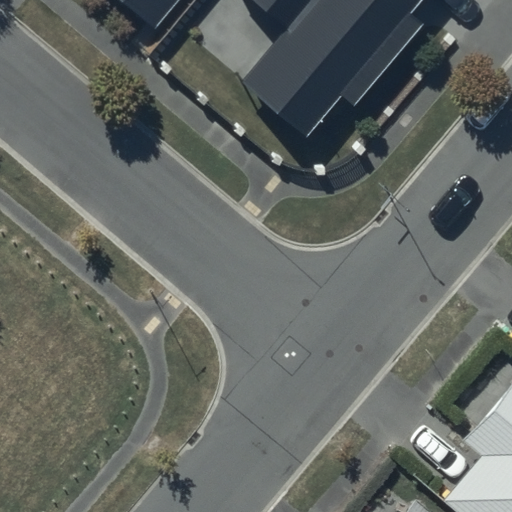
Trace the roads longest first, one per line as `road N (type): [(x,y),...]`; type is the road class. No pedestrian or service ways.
road 1 (residential): [(327,351),(0,75)]
road 2 (residential): [(327,351),(511,135)]
road 3 (residential): [(193,511),(327,351)]
